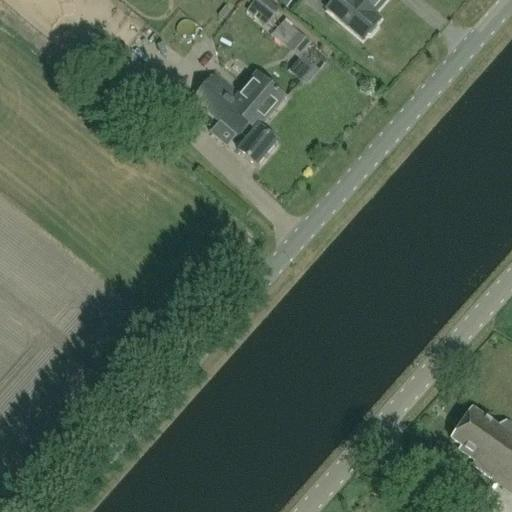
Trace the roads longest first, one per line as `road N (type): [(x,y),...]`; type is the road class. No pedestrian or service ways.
road 1 (unclassified): [(71,511),(511,14)]
road 2 (tertiary): [(306,511),(511,280)]
